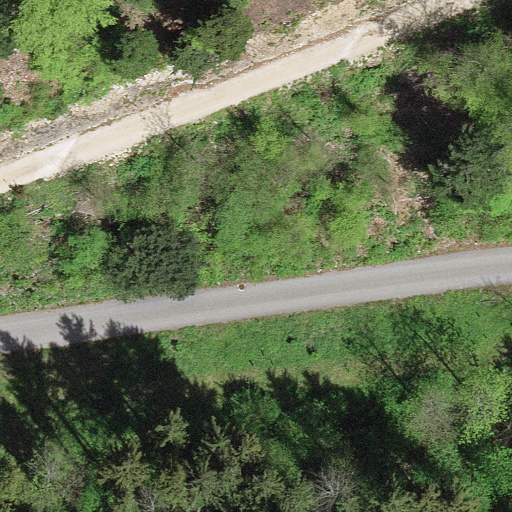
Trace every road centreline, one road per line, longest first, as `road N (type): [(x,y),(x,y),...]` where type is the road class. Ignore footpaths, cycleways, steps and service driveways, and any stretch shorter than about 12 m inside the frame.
road 1 (track): [(511,262),(0,325)]
road 2 (track): [(0,172),(417,0)]
